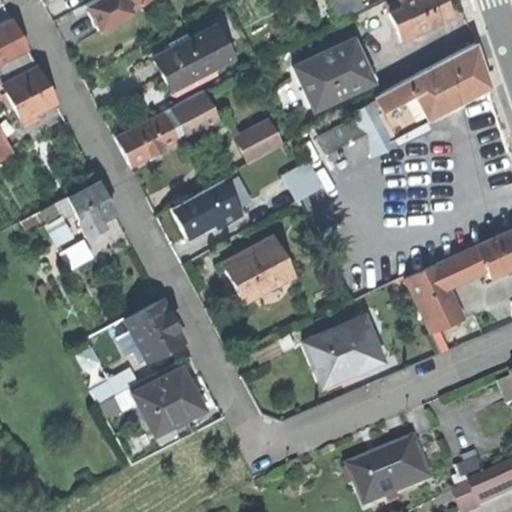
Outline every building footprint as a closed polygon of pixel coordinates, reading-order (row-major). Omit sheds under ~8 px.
[(97,32),(132,12),(125,0),(92,0),(82,6),(90,20),(97,32)] [(125,0),(132,12),(154,0),(125,0)] [(358,0),(330,0),(328,1),(337,20),(362,8),(358,0)] [(400,41),(451,18),(442,0),(396,0),(399,6),(386,13),(400,41)] [(0,64),(26,50),(9,19),(0,23),(0,64)] [(212,26),(151,59),(160,75),(168,89),(229,57),(212,26)] [(291,67),(311,110),(370,82),(362,64),(350,39),(291,67)] [(425,122),(488,88),(482,69),(473,45),(346,113),(349,120),(311,141),(323,163),(328,161),(335,175),(369,157),(395,143),(397,147),(405,144),(422,135),(425,122)] [(0,66),(9,82),(35,68),(26,50),(0,64),(0,66)] [(46,108),(54,103),(35,68),(9,82),(0,86),(22,127),(39,118),(36,113),(46,108)] [(201,91),(163,112),(179,141),(181,146),(219,126),(201,91)] [(179,141),(163,112),(115,137),(124,154),(131,167),(179,141)] [(433,164),(483,141),(477,128),(470,113),(405,145),(405,144),(397,147),(374,158),(398,209),(429,195),(412,159),(427,151),(433,164)] [(271,115),(234,135),(250,163),(286,144),(271,115)] [(321,189),(308,163),(283,177),(297,203),(321,189)] [(223,179),(170,209),(179,226),(186,239),(214,224),(216,228),(240,215),(223,179)] [(103,227),(99,220),(105,216),(112,213),(95,181),(65,198),(81,227),(78,228),(83,237),(103,227)] [(42,221),(44,225),(60,216),(53,204),(37,212),(42,221)] [(42,221),(37,212),(19,221),(24,230),(42,221)] [(60,216),(44,225),(55,246),(71,238),(60,216)] [(488,279),(511,268),(511,229),(403,279),(429,334),(461,319),(445,284),(482,267),(488,279)] [(236,264),(223,270),(241,303),(292,276),(272,237),(233,257),(236,264)] [(68,269),(90,257),(81,241),(59,254),(68,269)] [(220,264),(223,270),(236,264),(233,257),(226,261),(220,264)] [(118,312),(140,353),(176,334),(168,318),(155,294),(118,312)] [(360,317),(301,343),(311,367),(320,387),(379,361),(360,317)] [(276,340),(254,351),(260,364),(283,353),(276,340)] [(163,409),(192,394),(186,382),(176,363),(126,388),(148,427),(167,417),(163,409)] [(112,388),(132,378),(124,364),(104,374),(112,388)] [(511,377),(498,383),(508,404),(511,402),(511,377)] [(373,456),(349,466),(364,506),(429,478),(413,439),(373,456)] [(478,457),(456,467),(463,483),(469,480),(485,474),(478,457)] [(488,472),(485,474),(469,480),(478,500),(511,485),(511,463),(489,473),(488,472)]
